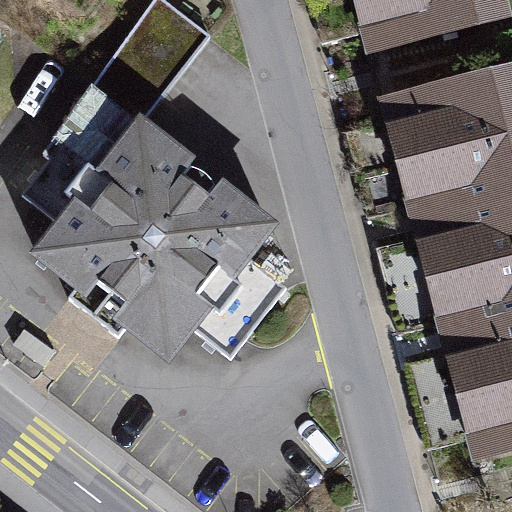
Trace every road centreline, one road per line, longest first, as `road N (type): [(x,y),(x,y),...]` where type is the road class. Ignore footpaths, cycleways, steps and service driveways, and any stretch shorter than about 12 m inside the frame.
road 1 (residential): [(392,511),(258,0)]
road 2 (tertiary): [(114,511),(0,423)]
